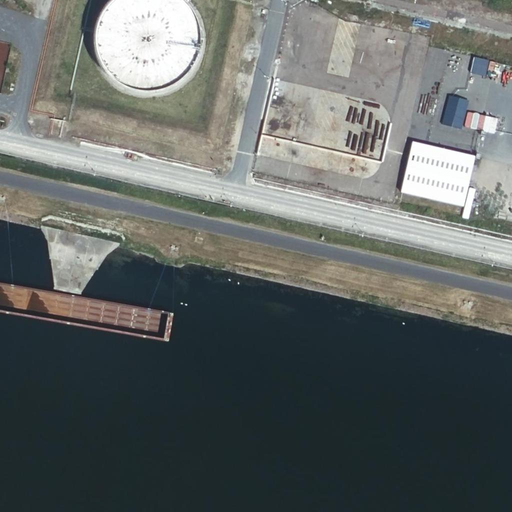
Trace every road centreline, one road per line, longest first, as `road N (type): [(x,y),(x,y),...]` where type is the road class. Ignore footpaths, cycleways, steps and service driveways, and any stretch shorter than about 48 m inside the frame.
road 1 (unclassified): [(0,176),(511,292)]
road 2 (unknown): [(511,158),(428,135),(424,120),(439,64)]
